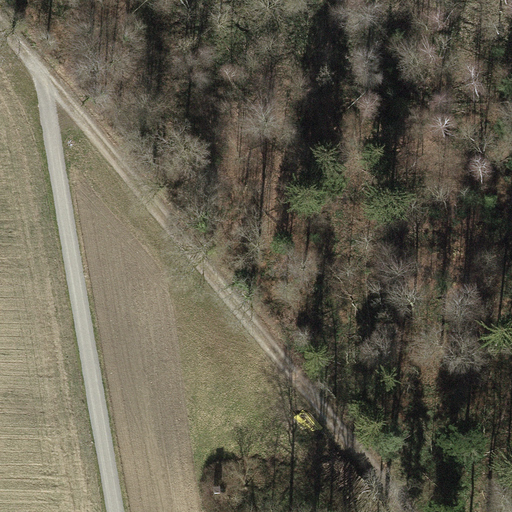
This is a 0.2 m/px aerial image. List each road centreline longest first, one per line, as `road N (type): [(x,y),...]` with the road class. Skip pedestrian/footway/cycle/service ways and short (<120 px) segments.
road 1 (track): [(408,511),(42,73)]
road 2 (track): [(42,73),(117,511)]
